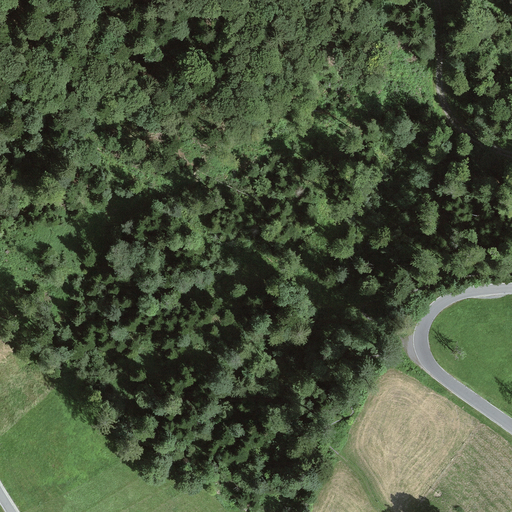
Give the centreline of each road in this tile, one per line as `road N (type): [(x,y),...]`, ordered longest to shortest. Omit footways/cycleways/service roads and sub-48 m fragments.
road 1 (tertiary): [(511,425),(435,370),(421,343),(427,318),(447,298),(511,287)]
road 2 (track): [(511,155),(465,132),(446,106),(436,0)]
